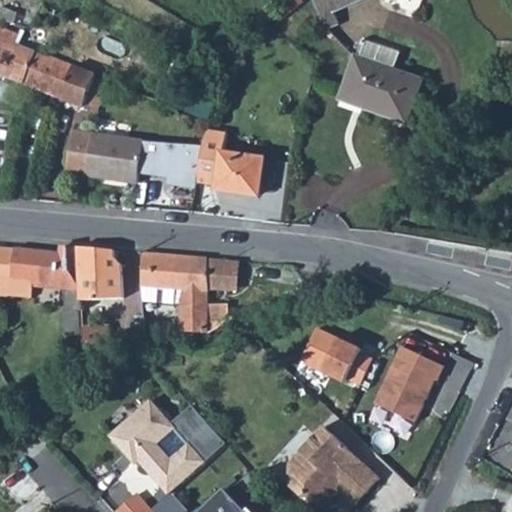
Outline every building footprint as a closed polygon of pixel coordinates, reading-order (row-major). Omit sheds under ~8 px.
[(313,0),(327,30),(340,24),(335,13),(362,0),(313,0)] [(2,6),(0,12),(0,17),(2,18),(14,23),(18,13),(2,6)] [(0,74),(37,89),(49,57),(15,44),(18,34),(0,26),(0,74)] [(365,40),(358,57),(395,70),(401,53),(365,40)] [(220,45),(213,56),(228,65),(235,54),(220,45)] [(356,56),(343,95),(363,103),(361,107),(407,124),(424,81),(395,70),(358,57),(356,56)] [(49,57),(37,89),(46,93),(59,60),(49,57)] [(59,60),(46,93),(84,107),(97,75),(59,60)] [(97,75),(84,107),(99,113),(111,80),(97,75)] [(343,95),(341,100),(361,107),(363,103),(343,95)] [(218,185),(218,189),(260,195),(265,160),(222,154),(224,134),(208,132),(206,136),(204,148),(201,168),(199,182),(218,185)] [(68,175),(139,184),(140,172),(145,141),(74,133),(68,175)] [(145,141),(140,172),(171,176),(170,183),(198,187),(199,182),(201,168),(204,148),(145,141)] [(231,244),(231,256),(260,257),(260,245),(231,244)] [(16,251),(14,278),(33,280),(33,285),(68,289),(68,307),(64,307),(66,335),(81,335),(78,250),(62,248),(61,255),(16,251)] [(119,252),(83,249),(85,296),(127,295),(126,261),(119,255),(119,252)] [(146,255),(143,287),(143,303),(182,306),(183,301),(184,300),(185,291),(185,259),(146,255)] [(209,261),(185,259),(185,291),(209,293),(209,278),(239,280),(240,264),(209,261)] [(33,280),(14,278),(13,293),(32,295),(33,285),(33,280)] [(183,301),(182,333),(211,333),(229,323),(230,309),(224,308),(224,315),(210,315),(210,305),(209,293),(185,291),(184,300),(183,301)] [(221,305),(210,305),(210,315),(224,315),(224,308),(221,305)] [(171,321),(162,323),(165,337),(174,335),(171,321)] [(162,323),(145,326),(147,341),(165,337),(162,323)] [(304,358),(307,365),(346,384),(348,380),(362,386),(374,360),(361,354),(362,350),(318,329),(304,358)] [(81,335),(66,335),(67,350),(81,350),(81,335)] [(403,347),(376,404),(416,423),(436,381),(439,382),(445,368),(403,347)] [(152,399),(110,435),(135,463),(139,460),(149,471),(151,470),(158,478),(156,480),(169,494),(227,444),(193,405),(172,423),(152,399)] [(325,428),(299,454),(308,463),(294,477),(306,490),(301,496),(316,511),(319,511),(333,498),(343,497),(355,507),(380,482),(325,428)] [(299,454),(287,466),(289,489),(299,498),(301,496),(306,490),(294,477),(308,463),(299,454)] [(248,511),(226,489),(201,511),(248,511)] [(116,511),(150,511),(137,495),(116,511)]
